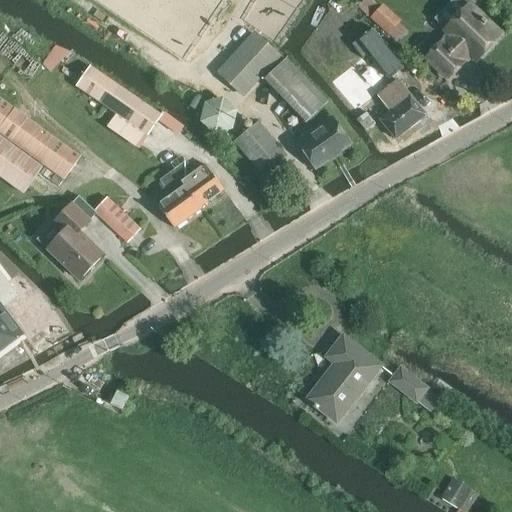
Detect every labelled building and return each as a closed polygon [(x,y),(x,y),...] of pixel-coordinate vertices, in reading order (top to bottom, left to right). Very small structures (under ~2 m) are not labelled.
[(212,18),(178,0),(176,0),(164,22),(200,41),(212,18)] [(469,53),(477,60),(500,35),(467,3),(443,28),(451,35),(427,59),(447,79),(464,61),(463,60),(469,53)] [(400,21),(381,4),(368,19),(387,35),(400,21)] [(255,32),(217,71),(225,79),(242,94),(279,54),(255,32)] [(383,42),(369,53),(389,80),(404,68),(383,42)] [(55,45),(42,64),(50,72),(69,53),(70,52),(55,45)] [(286,60),(265,80),(306,123),(328,103),(286,60)] [(162,115),(90,65),(76,86),(148,137),(158,121),(162,115)] [(397,80),(378,95),(390,112),(380,120),(396,140),(426,115),(397,80)] [(0,132),(65,179),(81,158),(0,98),(0,132)] [(162,115),(158,121),(177,135),(182,128),(183,127),(164,112),(162,115)] [(367,131),(376,124),(367,113),(358,120),(367,131)] [(317,166),(348,143),(331,119),(312,133),(307,131),(300,135),(298,141),(317,166)] [(264,176),(288,156),(258,122),(234,142),(264,176)] [(0,135),(0,176),(24,194),(43,167),(0,135)] [(201,208),(201,207),(224,191),(205,166),(195,173),(186,162),(172,172),(181,184),(183,182),(201,208)] [(174,229),(202,209),(201,207),(201,208),(183,182),(181,184),(172,172),(160,181),(171,196),(158,206),(174,229)] [(95,211),(79,196),(73,203),(91,219),(97,214),(128,244),(141,231),(107,198),(95,211)] [(91,219),(73,203),(73,202),(53,222),(63,231),(47,249),(80,280),(104,254),(80,231),(91,219)] [(17,296),(0,272),(0,352),(24,334),(3,307),(17,296)] [(308,400),(337,423),(381,366),(344,337),(327,358),(336,364),(308,400)] [(430,388),(401,365),(389,382),(417,405),(419,403),(435,415),(445,402),(429,390),(430,388)] [(110,405),(122,411),(129,397),(117,392),(110,405)] [(453,480),(442,497),(461,509),(471,491),(453,480)]
